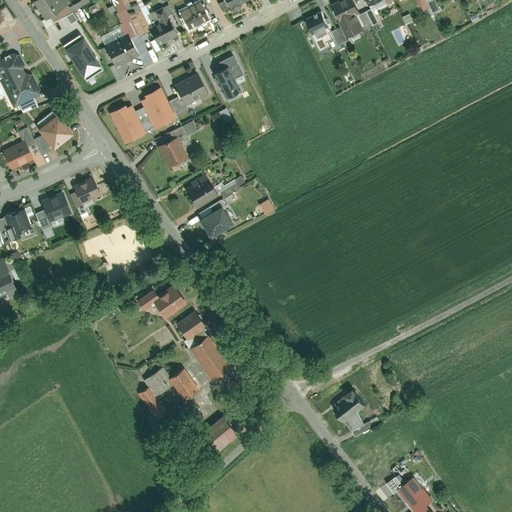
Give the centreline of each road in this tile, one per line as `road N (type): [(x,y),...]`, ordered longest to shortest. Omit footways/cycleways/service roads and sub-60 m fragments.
road 1 (residential): [(86,108),(272,13)]
road 2 (residential): [(105,144),(209,280)]
road 3 (unclassified): [(172,511),(295,392)]
road 4 (unclassified): [(295,392),(386,511)]
road 5 (unclassified): [(209,280),(295,392)]
